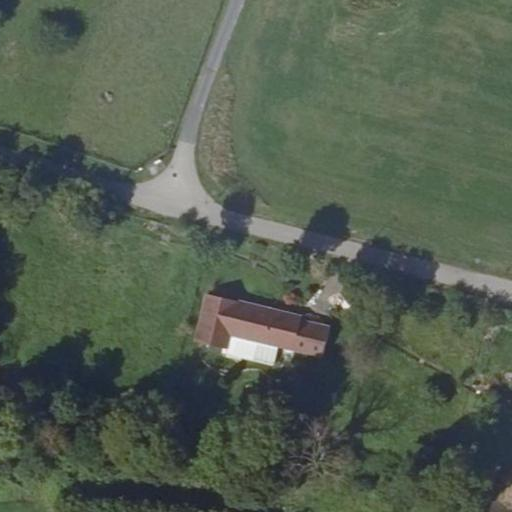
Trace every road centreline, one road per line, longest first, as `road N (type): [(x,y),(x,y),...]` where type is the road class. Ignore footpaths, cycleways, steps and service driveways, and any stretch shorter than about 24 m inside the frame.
road 1 (unclassified): [(169,207),(511,293)]
road 2 (unclassified): [(169,207),(239,0)]
road 3 (unclassified): [(0,155),(169,207)]
